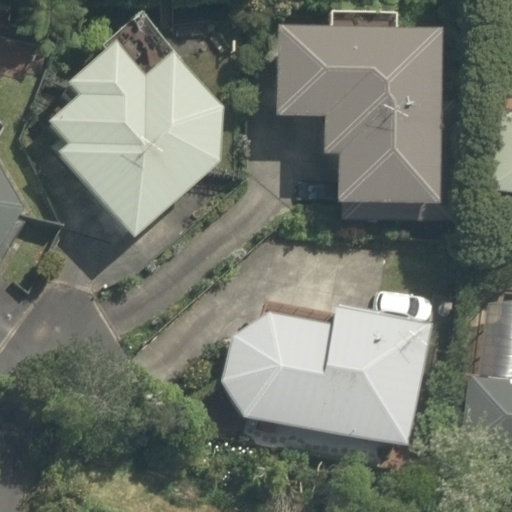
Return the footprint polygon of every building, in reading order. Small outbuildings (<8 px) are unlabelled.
[(45,160),(120,245),(206,171),(209,116),(207,117),(161,64),(164,62),(126,18),(91,48),(98,56),(58,91),(67,102),(36,128),(56,151),(45,160)] [(323,35),(265,33),(262,121),(312,123),(310,161),(327,161),(325,211),(368,213),(368,221),(441,224),(446,102),(427,101),(429,38),(382,36),(382,28),(323,26),(323,35)] [(511,117),(492,114),(478,192),(511,198),(511,117)] [(0,229),(9,214),(0,197),(0,229)] [(210,387),(235,422),(394,453),(417,333),(368,323),(370,310),(325,301),(321,317),(251,304),(247,325),(218,347),(210,387)] [(460,378),(450,456),(509,463),(508,471),(511,471),(511,320),(504,384),(460,378)]
